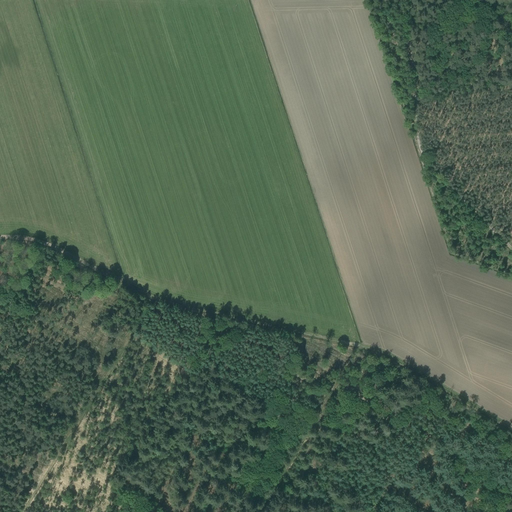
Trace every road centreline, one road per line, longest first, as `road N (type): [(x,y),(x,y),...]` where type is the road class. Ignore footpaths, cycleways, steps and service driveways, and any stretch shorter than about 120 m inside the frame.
road 1 (track): [(456,396),(384,352),(152,297),(44,242),(0,238)]
road 2 (track): [(511,248),(419,147),(408,32),(414,0)]
road 3 (track): [(511,429),(456,396),(433,443),(371,511)]
